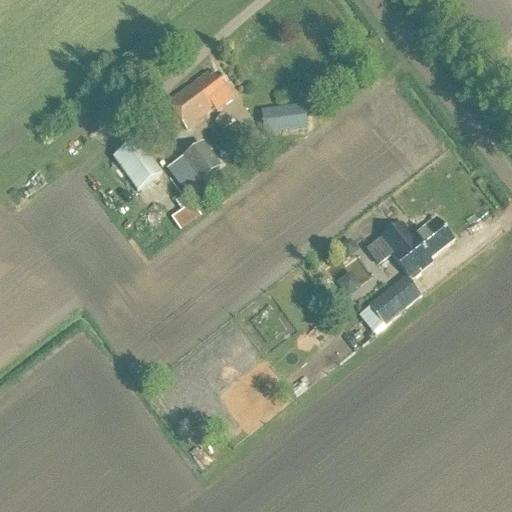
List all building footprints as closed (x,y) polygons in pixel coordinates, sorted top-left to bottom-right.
[(174,113),(167,118),(177,131),(184,126),(189,133),(216,113),(219,116),(238,102),(220,79),(215,82),(211,77),(170,108),(174,113)] [(266,142),(310,134),(305,109),(262,116),(266,142)] [(225,120),(218,126),(226,136),(233,130),(225,120)] [(141,145),(117,162),(141,195),(165,178),(141,145)] [(187,163),(201,182),(220,168),(206,149),(187,163)] [(182,215),(171,225),(183,237),(202,219),(184,200),(176,208),(182,215)] [(402,227),(380,245),(415,288),(424,280),(423,278),(434,269),(431,265),(453,247),(438,229),(434,233),(430,228),(413,241),(402,227)] [(336,289),(348,303),(362,292),(350,278),(336,289)] [(407,313),(392,294),(370,312),(385,331),(407,313)]
